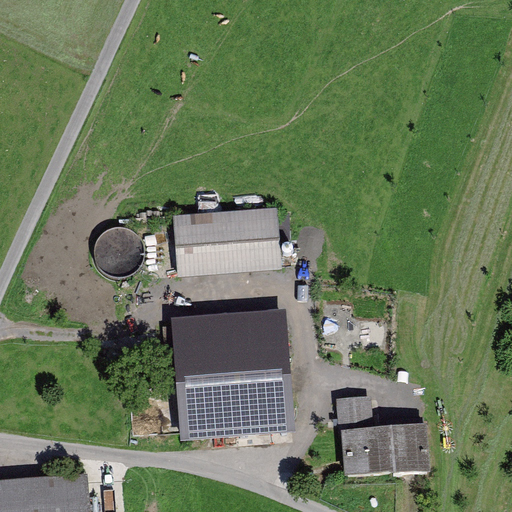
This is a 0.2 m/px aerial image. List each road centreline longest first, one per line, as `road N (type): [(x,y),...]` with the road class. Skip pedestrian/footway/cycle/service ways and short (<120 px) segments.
road 1 (unclassified): [(135,0),(0,289)]
road 2 (track): [(308,511),(205,469),(0,444)]
